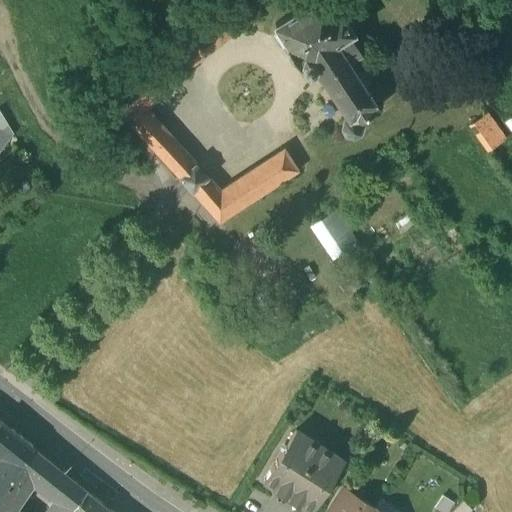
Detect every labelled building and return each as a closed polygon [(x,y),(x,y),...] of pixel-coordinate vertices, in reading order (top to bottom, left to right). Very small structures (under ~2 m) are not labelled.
[(224,0),(164,49),(185,74),(266,9),(259,0),(224,0)] [(325,0),(314,0),(274,25),(278,31),(274,33),(282,46),(286,43),(288,47),(287,48),(298,67),(300,66),(307,77),(317,70),(347,118),(344,121),(343,124),(342,128),(343,132),(346,135),(349,137),(353,137),(357,137),(360,134),(362,131),(363,127),(362,124),(360,120),(377,110),(362,86),(365,85),(367,84),(369,81),(370,78),(369,75),(367,72),(365,71),(362,70),(359,70),(356,72),(354,74),(345,61),(355,55),(351,49),(355,46),(348,35),(352,33),(340,14),(336,17),(325,0)] [(185,74),(164,49),(121,84),(143,108),(185,74)] [(143,108),(121,84),(105,97),(181,180),(196,167),(143,108)] [(487,114),(470,125),(487,151),(504,140),(487,114)] [(0,115),(0,150),(17,130),(0,115)] [(284,151),(220,192),(237,211),(248,204),(253,201),(297,172),(284,151)] [(191,192),(206,177),(200,171),(196,167),(181,180),(185,185),(191,192)] [(206,177),(191,192),(219,222),(237,211),(220,192),(206,177)] [(355,241),(336,210),(311,226),(330,256),(355,241)] [(210,239),(205,244),(220,261),(226,255),(210,239)] [(0,453),(5,456),(0,462),(0,492),(32,445),(0,420),(0,453)] [(296,430),(264,480),(274,487),(273,489),(275,491),(278,485),(286,490),(283,495),(285,497),(319,444),(296,430)] [(319,444),(285,497),(289,499),(292,494),(299,499),(296,504),(297,505),(298,503),(311,511),(343,460),(319,444)] [(61,469),(32,445),(0,492),(13,501),(16,496),(18,498),(31,479),(46,491),(61,469)] [(61,469),(46,491),(57,499),(71,510),(72,509),(86,490),(61,469)] [(340,486),(326,508),(332,511),(337,511),(350,493),(340,486)] [(110,511),(111,510),(86,490),(72,509),(71,510),(69,511),(110,511)] [(13,501),(0,492),(0,502),(7,507),(13,501)] [(337,511),(370,511),(373,508),(350,493),(337,511)] [(57,499),(48,511),(69,511),(71,510),(57,499)] [(461,500),(449,511),(469,511),(471,511),(461,500)] [(12,511),(7,507),(0,502),(0,511),(12,511)]
